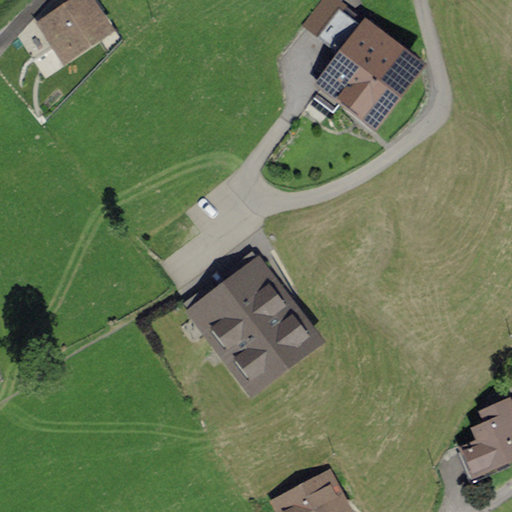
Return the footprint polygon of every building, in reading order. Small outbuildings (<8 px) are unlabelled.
[(110,31),(89,0),(71,0),(37,22),(62,61),(110,31)] [(410,78),(352,30),(312,79),(370,126),(410,78)] [(316,339),(263,274),(211,316),(264,381),(316,339)] [(511,400),(446,433),(469,478),(511,457),(511,400)] [(353,511),(326,471),(264,511),(353,511)]
